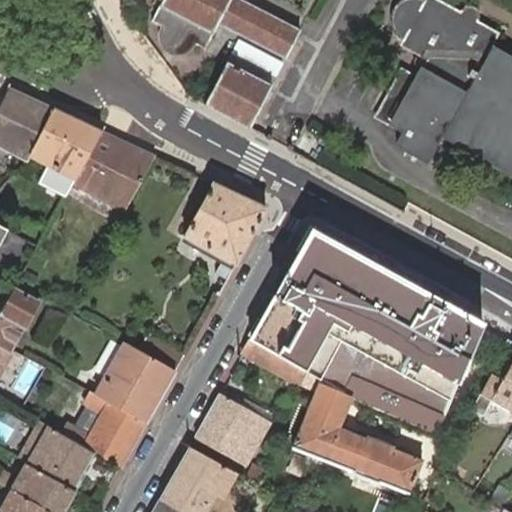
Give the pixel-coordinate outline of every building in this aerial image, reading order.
[(160,0),(162,1),(159,6),(151,21),(163,27),(162,37),(166,46),(175,51),(185,49),(192,43),(204,48),(212,33),(218,23),(237,33),(286,58),(299,30),(240,0),(160,0)] [(463,151),(464,150),(467,144),(511,168),(511,83),(508,82),(506,80),(503,78),(501,77),(500,75),(500,73),(500,72),(500,71),(499,69),(499,68),(498,67),(497,66),(497,65),(496,64),(485,58),(489,50),(496,37),(474,25),(477,20),(478,19),(479,16),(478,13),(478,10),(476,8),(474,6),(470,5),(468,5),(465,6),(462,7),(460,9),(459,10),(456,16),(428,0),(399,0),(397,1),(392,7),(390,14),(390,22),(392,29),(396,35),(402,39),(429,54),(426,59),(417,76),(414,81),(398,72),(376,111),(404,127),(401,132),(397,140),(396,141),(396,144),(396,145),(397,147),(399,148),(401,149),(403,149),(405,149),(407,147),(408,146),(415,133),(437,145),(452,153),(454,154),(454,155),(456,155),(457,155),(458,155),(459,155),(460,154),(461,153),(462,152),(463,152),(463,151)] [(440,0),(428,0),(456,16),(459,10),(440,0)] [(499,32),(477,20),(474,25),(496,37),(499,32)] [(399,45),(426,59),(429,54),(402,39),(399,45)] [(511,62),(489,50),(485,58),(496,64),(497,65),(497,66),(498,67),(499,68),(499,69),(500,71),(500,72),(500,73),(500,75),(501,77),(503,78),(506,80),(508,82),(511,83),(511,62)] [(205,103),(250,128),(271,86),(233,65),(226,63),(209,96),(205,103)] [(401,67),(398,72),(414,81),(417,76),(401,67)] [(0,104),(0,144),(28,159),(30,154),(54,109),(9,88),(0,104)] [(39,183),(65,196),(72,184),(75,178),(101,131),(54,109),(30,154),(49,164),(39,183)] [(373,116),(401,132),(404,127),(376,111),(373,116)] [(155,157),(101,131),(75,178),(72,184),(124,211),(155,157)] [(430,157),(437,145),(415,133),(408,146),(430,157)] [(511,168),(467,144),(464,150),(511,175),(511,168)] [(264,208),(213,183),(184,235),(196,242),(218,254),(224,258),(216,273),(227,279),(265,210),(265,209),(265,208),(264,208)] [(352,397),(352,398),(437,434),(458,384),(482,325),(311,231),(274,297),(249,340),(276,354),(305,371),(352,397)] [(0,344),(2,345),(10,349),(21,327),(23,328),(37,303),(13,290),(0,312),(0,344)] [(137,350),(175,370),(185,352),(147,331),(137,350)] [(511,341),(507,339),(490,373),(480,393),(472,408),(484,415),(492,400),(511,412),(511,341)] [(298,388),(305,371),(276,354),(249,340),(241,353),(298,388)] [(137,350),(125,344),(96,395),(145,423),(175,370),(137,350)] [(0,366),(10,349),(2,345),(0,349),(0,366)] [(340,427),(352,398),(352,397),(319,383),(292,447),(354,472),(353,474),(379,484),(379,482),(409,494),(423,460),(393,448),(393,446),(368,436),(367,438),(340,427)] [(61,432),(96,452),(120,466),(145,423),(96,395),(90,392),(83,404),(89,407),(99,413),(88,433),(77,427),(72,424),(71,426),(67,424),(61,432)] [(219,394),(194,437),(246,466),(271,423),(219,394)] [(99,413),(89,407),(77,427),(88,433),(99,413)] [(26,463),(74,490),(96,452),(61,432),(47,425),(42,422),(22,458),(27,461),(26,463)] [(189,447),(160,498),(185,511),(205,511),(216,493),(223,497),(236,473),(189,447)] [(254,464),(263,468),(269,455),(261,450),(254,464)] [(12,491),(50,511),(62,511),(74,490),(26,463),(17,479),(3,471),(0,476),(0,483),(11,490),(12,491)] [(246,479),(256,485),(263,468),(254,464),(254,463),(246,479)] [(467,486),(474,490),(479,482),(473,478),(467,486)] [(217,511),(243,511),(251,495),(230,485),(217,511)] [(50,511),(12,491),(0,511),(50,511)] [(433,497),(427,493),(422,502),(429,505),(433,497)] [(501,493),(495,503),(501,507),(507,497),(501,493)] [(155,508),(152,511),(185,511),(160,498),(155,508)]
